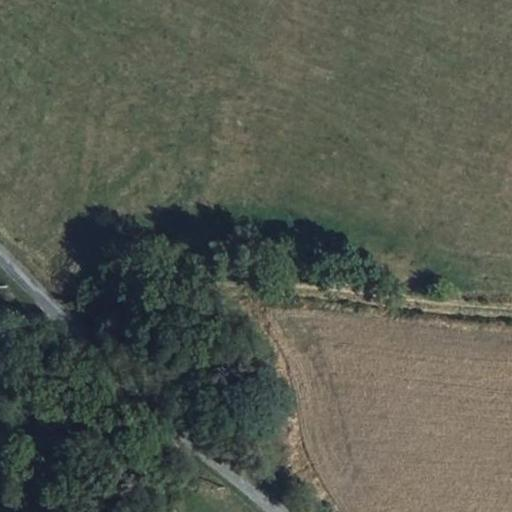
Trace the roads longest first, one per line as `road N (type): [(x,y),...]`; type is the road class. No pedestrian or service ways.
road 1 (track): [(0,395),(82,328),(158,291),(218,285),(511,316)]
road 2 (unclassified): [(0,252),(280,511)]
